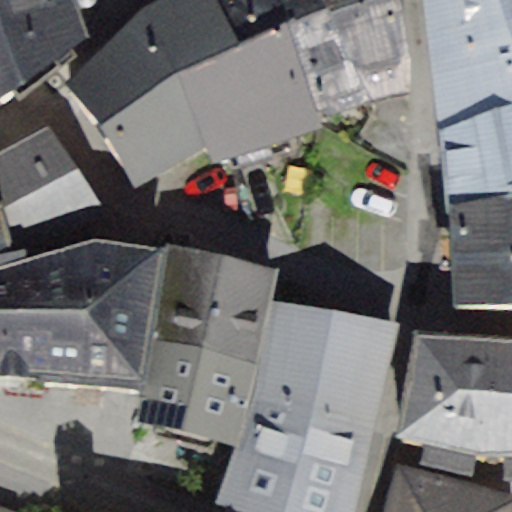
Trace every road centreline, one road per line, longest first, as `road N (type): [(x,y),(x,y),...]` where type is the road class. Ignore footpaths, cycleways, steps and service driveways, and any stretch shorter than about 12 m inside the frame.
road 1 (tertiary): [(188,511),(0,438)]
road 2 (residential): [(128,0),(45,88),(0,121)]
